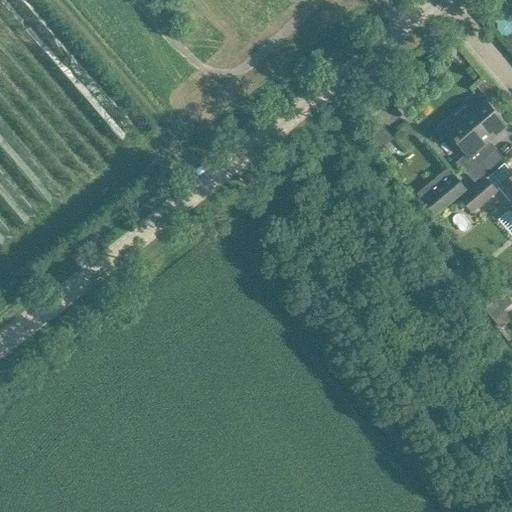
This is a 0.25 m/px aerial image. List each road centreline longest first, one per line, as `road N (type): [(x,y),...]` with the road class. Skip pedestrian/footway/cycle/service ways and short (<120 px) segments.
road 1 (unclassified): [(0,345),(230,165)]
road 2 (unclassified): [(355,66),(230,165)]
